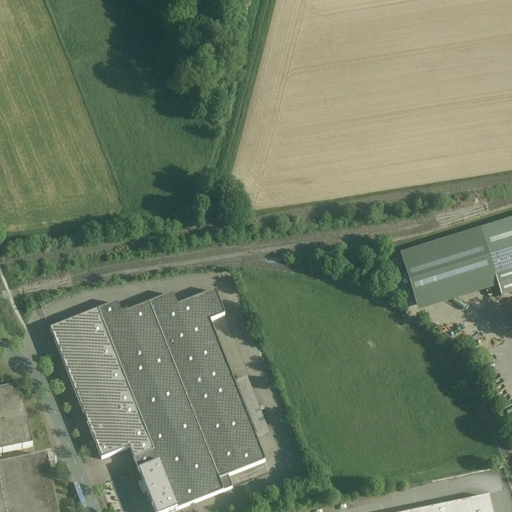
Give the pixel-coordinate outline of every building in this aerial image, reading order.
[(511,220),(480,230),(498,289),(501,298),(511,294),(511,220)] [(498,289),(480,230),(400,256),(418,314),(498,289)] [(117,306),(52,331),(102,460),(129,450),(153,511),(174,511),(234,489),(228,476),(267,461),(258,438),(269,434),(247,377),(236,381),(213,320),(225,316),(215,290),(175,306),(171,295),(121,315),(117,306)] [(0,391),(0,511),(58,511),(47,457),(0,466),(0,454),(33,447),(23,403),(14,389),(0,391)] [(492,511),(490,497),(419,511),(492,511)]
